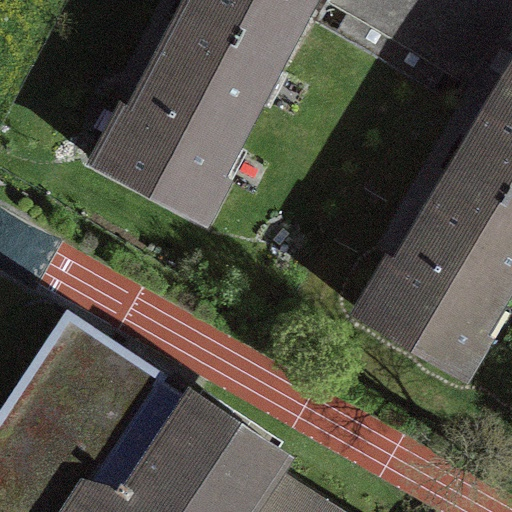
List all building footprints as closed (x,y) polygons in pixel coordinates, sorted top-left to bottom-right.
[(182,0),(181,2),(282,57),(312,0),(182,0)] [(511,3),(511,0),(326,0),(327,0),(471,79),(511,3)] [(197,212),(282,57),(181,2),(96,157),(197,212)] [(455,159),(511,191),(511,61),(492,96),(455,159)] [(460,368),(511,279),(511,191),(455,159),(365,312),(460,368)] [(0,411),(0,511),(243,511),(271,470),(283,452),(192,393),(189,398),(160,378),(163,373),(67,310),(0,411)] [(333,511),(328,509),(271,470),(243,511),(333,511)]
